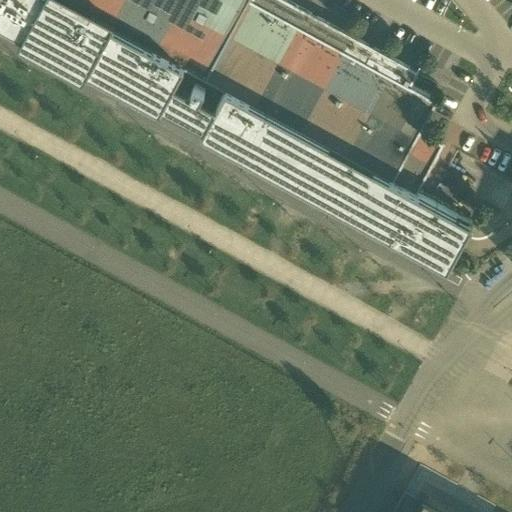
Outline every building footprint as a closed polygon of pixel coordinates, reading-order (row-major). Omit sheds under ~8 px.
[(64,0),(0,0),(0,23),(160,112),(162,108),(163,108),(176,84),(175,83),(184,66),(185,66),(64,0)] [(64,0),(185,66),(184,66),(206,78),(248,0),(64,0)] [(418,71),(287,0),(270,0),(266,8),(250,0),(248,0),(206,78),(226,89),(226,88),(417,192),(443,143),(420,130),(437,100),(410,85),(418,71)] [(191,92),(176,84),(163,108),(177,116),(175,119),(187,126),(189,122),(203,130),(216,105),(201,97),(205,89),(195,84),(191,92)] [(417,192),(226,88),(226,89),(217,106),(216,105),(203,130),(201,134),(448,268),(473,223),(417,192)] [(445,511),(421,499),(414,511),(445,511)]
